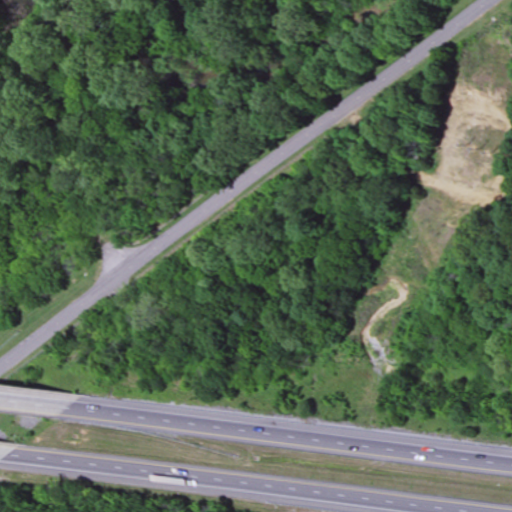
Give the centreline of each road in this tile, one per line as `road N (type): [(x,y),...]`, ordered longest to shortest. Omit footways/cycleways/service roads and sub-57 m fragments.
road 1 (residential): [(491,0),(4,362)]
road 2 (motorway): [(28,459),(458,511)]
road 3 (motorway): [(511,463),(86,411)]
